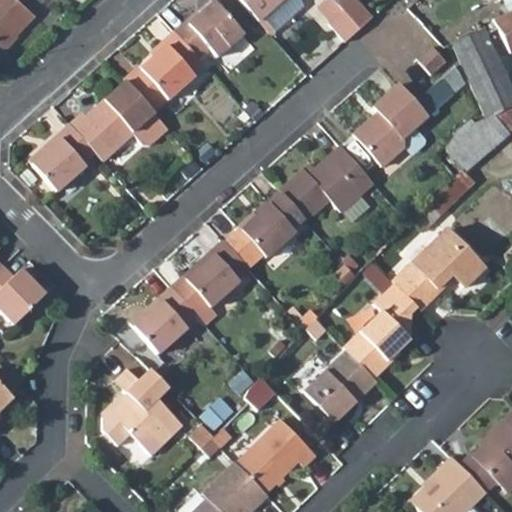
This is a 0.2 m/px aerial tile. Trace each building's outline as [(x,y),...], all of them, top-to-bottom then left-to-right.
[(18,0),(0,0),(0,48),(30,17),(16,3),(18,0)] [(289,0),(235,0),(260,27),(289,0)] [(289,0),(260,27),(273,41),(302,15),(295,0),(289,0)] [(340,10),(356,29),(370,16),(355,0),(339,0),(335,5),(340,10)] [(190,27),(187,24),(174,36),(199,63),(211,52),(219,60),(245,37),(216,3),(190,27)] [(321,17),(326,23),(340,10),(335,5),(321,17)] [(340,10),(326,23),(342,41),(356,29),(340,10)] [(486,118),(473,124),(470,119),(467,122),(461,126),(459,128),(457,130),(444,149),(461,174),(511,131),(511,92),(496,58),(511,50),(511,10),(493,20),(497,28),(486,34),(484,31),(452,46),(486,118)] [(174,36),(165,43),(168,46),(141,70),(170,102),(205,70),(199,63),(174,36)] [(440,65),(427,49),(411,62),(424,78),(440,65)] [(133,137),(155,117),(124,84),(104,101),(107,104),(89,119),(84,114),(69,128),(94,155),(103,165),(133,137)] [(397,85),(373,107),(378,114),(354,135),(383,169),(406,149),(406,139),(428,120),(397,85)] [(243,112),(253,123),(264,113),(254,102),(243,112)] [(155,117),(133,137),(143,148),(150,149),(168,132),(155,117)] [(69,128),(56,139),(58,140),(46,150),(45,149),(30,163),(57,195),(84,171),(81,167),(94,155),(69,128)] [(374,185),(339,145),(314,167),(309,172),(305,167),(279,191),(279,192),(305,220),(307,222),(331,201),(342,213),(374,185)] [(314,167),(310,163),(305,167),(309,172),(314,167)] [(446,208),(471,184),(461,174),(459,172),(453,177),(435,194),(434,195),(446,208)] [(279,192),(267,203),(268,205),(257,215),(256,213),(240,227),(241,229),(225,243),(250,271),(252,273),(267,259),(297,233),(294,229),(305,220),(279,192)] [(410,218),(422,230),(446,208),(434,195),(410,218)] [(414,305),(416,307),(450,275),(462,288),(482,268),(445,230),(391,282),(395,286),(414,305)] [(223,242),(212,252),(213,254),(201,265),(199,263),(182,279),(171,288),(197,317),(205,326),(217,315),(210,309),(240,282),(239,280),(250,271),(225,243),(223,242)] [(375,263),(365,270),(380,290),(390,283),(375,263)] [(0,309),(15,325),(16,325),(47,294),(22,268),(15,275),(14,275),(3,264),(0,266),(0,309)] [(414,305),(395,286),(374,306),(382,313),(344,350),(346,352),(374,381),(389,367),(387,360),(396,351),(408,339),(409,328),(400,318),(414,305)] [(171,288),(159,298),(161,300),(150,309),(149,309),(132,324),(160,355),(188,329),(186,327),(197,317),(171,288)] [(416,307),(414,305),(400,318),(409,328),(409,314),(416,307)] [(305,327),(303,329),(314,340),(325,330),(313,318),(305,327)] [(396,351),(387,360),(389,367),(401,356),(396,351)] [(346,352),(304,391),(334,424),(377,384),(374,381),(346,352)] [(142,385),(127,368),(114,380),(127,393),(103,416),(103,429),(119,445),(132,433),(151,453),(181,425),(161,404),(142,385)] [(171,394),(153,375),(142,385),(161,404),(171,394)] [(246,396),(260,407),(273,391),(259,379),(246,396)] [(0,412),(15,397),(0,381),(0,412)] [(471,455),(469,454),(457,465),(484,494),(496,482),(506,493),(511,487),(511,411),(503,420),(482,441),(484,443),(471,455)] [(317,456),(283,420),(236,463),(237,464),(266,495),(301,462),(306,467),(317,456)] [(232,435),(223,426),(212,437),(220,446),(232,435)] [(206,430),(197,439),(203,446),(212,437),(206,430)] [(220,446),(212,437),(203,446),(201,449),(209,457),(221,446),(220,446)] [(451,459),(442,466),(444,469),(411,500),(421,511),(468,511),(471,510),(486,496),(485,495),(484,494),(457,465),(451,459)] [(252,511),(268,498),(266,495),(237,464),(236,463),(203,493),(208,498),(192,511),(252,511)]
